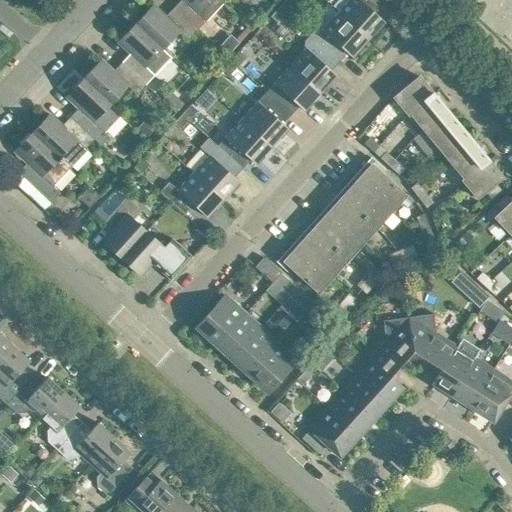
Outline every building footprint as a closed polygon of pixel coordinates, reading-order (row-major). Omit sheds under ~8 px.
[(207,0),(182,0),(185,2),(177,10),(197,30),(206,21),(196,12),(207,0)] [(294,4),(289,0),(284,0),(279,7),(285,13),(294,4)] [(375,13),(387,0),(386,0),(350,0),(339,13),(368,39),(384,21),(375,13)] [(197,30),(177,10),(168,19),(153,5),(136,24),(162,48),(179,30),(188,39),(197,30)] [(277,22),(285,13),(279,7),(270,16),(277,22)] [(368,39),(339,13),(324,29),(322,28),(315,29),(310,35),(339,61),(347,53),(352,57),(368,39)] [(171,57),(162,48),(136,24),(118,42),(133,56),(125,65),(145,84),(171,57)] [(331,70),(339,61),(310,35),(305,41),(304,46),(306,49),(291,66),(319,92),(336,75),(331,70)] [(246,57),(239,51),(230,60),(237,66),(246,57)] [(145,84),(125,65),(117,74),(102,60),(84,78),(110,103),(127,85),(136,94),(145,84)] [(229,76),(237,66),(230,60),(222,70),(229,76)] [(319,92),(291,66),(275,84),(266,93),(291,115),(299,106),(303,110),(319,92)] [(407,114),(433,93),(419,76),(393,97),(407,114)] [(121,114),(110,103),(84,78),(66,97),(81,111),(73,120),(94,139),(100,145),(108,136),(104,131),(121,114)] [(291,115),(266,93),(258,102),(242,120),(271,146),(287,128),(283,124),(291,115)] [(447,110),(433,93),(407,114),(409,115),(411,114),(423,129),(447,110)] [(197,110),(190,104),(182,114),(189,120),(197,110)] [(437,146),(461,126),(447,110),(423,129),(437,146)] [(85,148),(94,139),(73,120),(65,128),(50,114),(32,133),(70,168),(87,150),(85,148)] [(180,129),(189,120),(182,114),(173,123),(180,129)] [(271,146),(242,120),(226,138),(218,147),(242,168),(250,159),(255,164),(271,146)] [(450,164),(475,143),(461,126),(437,146),(450,164)] [(53,186),(70,168),(32,133),(15,152),(29,166),(21,175),(51,203),(60,193),(53,186)] [(370,137),(364,143),(374,151),(379,145),(370,137)] [(234,177),(242,168),(218,147),(209,138),(200,148),(209,156),(194,173),(223,199),(239,181),(234,177)] [(464,181),(489,160),(475,143),(450,164),(464,181)] [(386,152),(381,158),(390,167),(396,160),(386,152)] [(385,171),(371,157),(353,177),(391,211),(406,195),(382,174),(385,171)] [(149,164),(142,158),(133,167),(140,174),(149,164)] [(405,169),(396,160),(390,167),(399,175),(405,169)] [(503,177),(489,160),(464,181),(477,198),(485,191),(491,198),(501,189),(496,183),(503,177)] [(223,199),(194,173),(178,190),(169,182),(160,192),(184,214),(193,204),(207,217),(223,199)] [(391,211),(353,177),(339,193),(377,228),(391,211)] [(418,183),(411,188),(419,198),(425,193),(418,183)] [(377,228),(339,193),(324,209),(362,244),(377,228)] [(433,203),(425,193),(419,198),(427,208),(433,203)] [(509,233),(511,230),(511,200),(511,201),(506,195),(496,203),(502,210),(494,217),(509,233)] [(146,231),(134,220),(142,211),(126,196),(107,218),(116,226),(102,241),(122,258),(146,231)] [(362,244),(324,209),(309,225),(347,260),(362,244)] [(438,249),(424,214),(417,217),(431,252),(438,249)] [(347,260),(309,225),(295,242),(333,276),(347,260)] [(164,248),(146,231),(122,258),(141,275),(154,260),(174,278),(193,257),(173,238),(164,248)] [(333,276),(295,242),(280,258),(318,292),(333,276)] [(412,245),(401,250),(406,262),(417,257),(412,245)] [(406,262),(401,250),(390,255),(395,266),(406,262)] [(281,273),(270,263),(263,257),(255,266),(272,283),(281,273)] [(373,267),(365,276),(375,285),(383,276),(373,267)] [(482,273),(477,279),(485,286),(491,280),(482,273)] [(375,285),(365,276),(357,285),(366,294),(375,285)] [(297,288),(288,280),(282,286),(291,294),(297,288)] [(501,289),(491,280),(485,286),(495,296),(501,289)] [(297,288),(291,294),(289,296),(305,311),(308,308),(313,302),(297,288)] [(358,303),(353,299),(349,295),(333,312),(342,321),(358,303)] [(217,344),(244,314),(224,296),(197,326),(217,344)] [(486,300),(479,311),(497,322),(504,311),(502,310),(486,300)] [(322,310),(313,302),(308,308),(316,316),(322,310)] [(433,313),(408,317),(414,358),(422,357),(442,369),(456,348),(436,335),(433,313)] [(233,359),(260,328),(244,314),(217,344),(233,359)] [(414,358),(408,317),(383,320),(386,342),(371,359),(390,376),(405,360),(414,358)] [(249,373),(276,343),(260,328),(233,359),(249,373)] [(0,360),(13,346),(0,334),(0,360)] [(442,369),(433,382),(453,394),(475,360),(474,359),(480,349),(462,338),(456,348),(442,369)] [(296,361),(276,343),(249,373),(269,391),(296,361)] [(13,346),(0,360),(0,398),(6,404),(32,376),(23,368),(29,361),(13,346)] [(330,355),(324,350),(315,360),(321,365),(330,355)] [(390,376),(371,359),(356,375),(386,403),(401,386),(390,376)] [(471,406),(493,371),(475,360),(453,394),(471,406)] [(511,390),(511,383),(493,371),(471,406),(493,420),(511,390)] [(302,384),(309,377),(304,372),(297,380),(302,384)] [(386,403),(356,375),(341,391),(372,419),(386,403)] [(40,418),(63,392),(47,377),(40,384),(32,376),(6,404),(16,413),(27,412),(30,409),(40,418)] [(372,419),(341,391),(327,407),(357,435),(372,419)] [(80,407),(63,392),(40,418),(50,427),(47,430),(47,441),(57,450),(82,422),(73,414),(80,407)] [(357,435),(327,407),(309,427),(339,455),(357,435)] [(90,463),(114,437),(98,423),(91,430),(82,422),(57,450),(66,459),(77,458),(80,454),(90,463)] [(130,452),(114,437),(90,463),(100,472),(97,476),(98,487),(107,495),(132,468),(123,460),(130,452)] [(136,505),(143,511),(161,511),(177,495),(160,479),(136,505)] [(190,511),(192,510),(177,497),(178,496),(177,495),(161,511),(190,511)]
